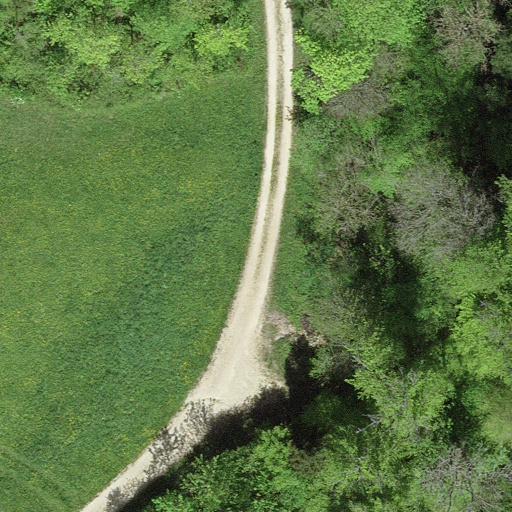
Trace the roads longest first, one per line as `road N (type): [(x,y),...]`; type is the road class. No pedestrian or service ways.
road 1 (track): [(272,0),(277,65),(268,203),(216,406),(171,457),(99,511)]
road 2 (track): [(216,406),(279,394),(511,284)]
